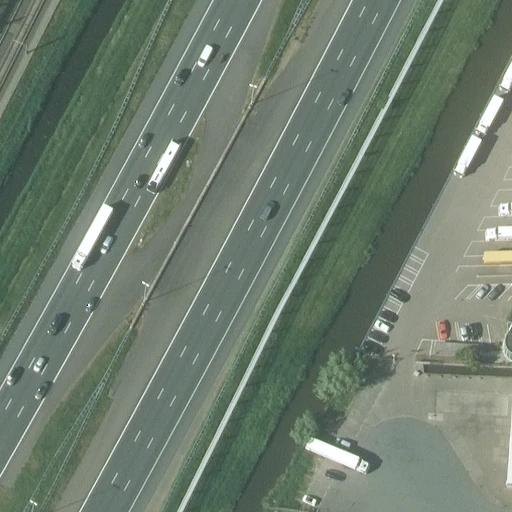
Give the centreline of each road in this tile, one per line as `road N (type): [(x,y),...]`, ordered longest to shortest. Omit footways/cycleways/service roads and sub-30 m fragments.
road 1 (motorway): [(105,511),(377,0)]
road 2 (motorway): [(234,0),(0,435)]
